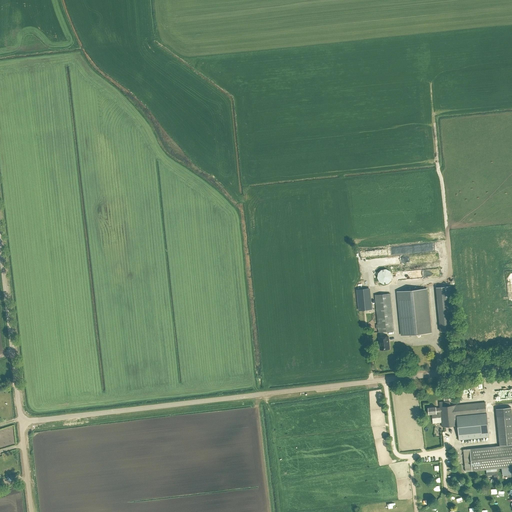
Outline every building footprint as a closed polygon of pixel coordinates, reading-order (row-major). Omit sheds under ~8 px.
[(419,262),(436,262),(436,255),(406,257),(406,264),(411,264),(411,262),(419,262)] [(454,330),(450,286),(436,287),(441,332),(454,330)] [(398,291),(402,335),(431,333),(426,288),(398,291)] [(371,309),(369,289),(357,290),(359,310),(371,309)] [(375,295),(379,332),(394,330),(390,294),(375,295)] [(379,338),(381,351),(390,350),(388,337),(379,338)] [(467,401),(482,400),(482,391),(467,391),(467,401)] [(432,413),(432,423),(441,422),(441,427),(457,425),(459,439),(489,436),(486,403),(440,406),(440,408),(436,408),(435,406),(428,407),(428,414),(432,413)] [(497,416),(500,445),(511,444),(511,417),(511,414),(497,416)] [(511,444),(500,445),(470,448),(463,449),(466,471),(472,470),(486,469),(487,474),(487,475),(491,475),(494,475),(494,480),(498,479),(497,475),(497,468),(511,466),(511,444)]
